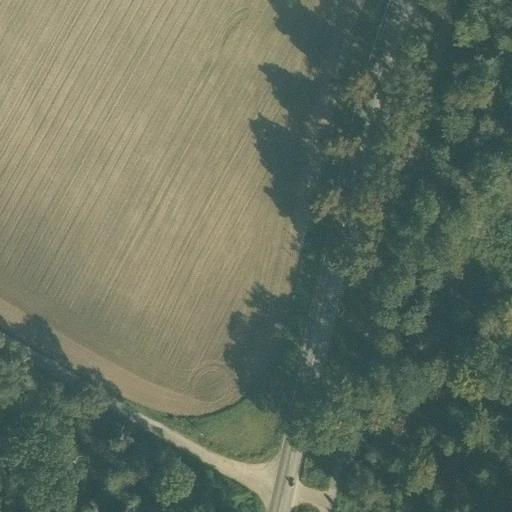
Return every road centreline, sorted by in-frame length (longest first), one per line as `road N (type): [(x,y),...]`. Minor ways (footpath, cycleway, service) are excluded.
road 1 (primary): [(280,511),(357,162),(406,0)]
road 2 (track): [(330,505),(241,481),(0,338)]
